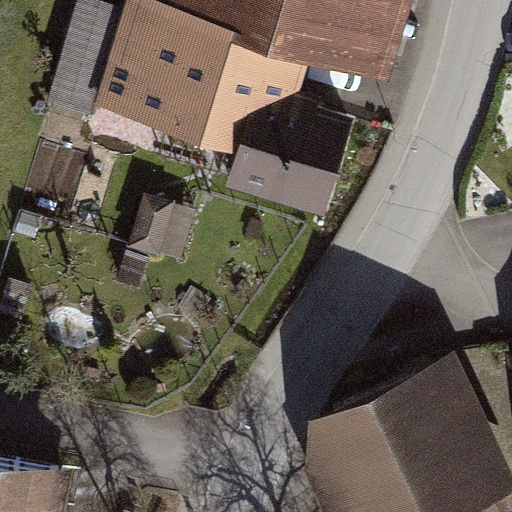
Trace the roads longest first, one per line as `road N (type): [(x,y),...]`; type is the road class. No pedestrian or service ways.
road 1 (residential): [(221,511),(294,370),(377,265)]
road 2 (residential): [(377,265),(413,210),(446,129),(478,0)]
road 3 (residential): [(377,265),(511,269)]
